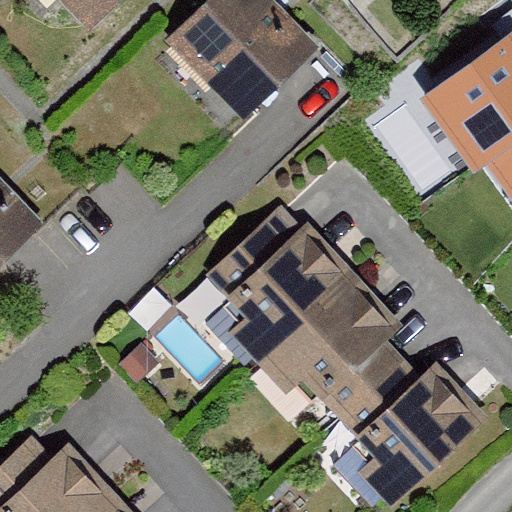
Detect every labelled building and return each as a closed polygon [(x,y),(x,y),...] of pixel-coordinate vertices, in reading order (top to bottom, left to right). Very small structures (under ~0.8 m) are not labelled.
[(24,0),(68,42),(109,0),(24,0)] [(241,0),(192,0),(152,46),(228,112),(290,42),(241,0)] [(511,31),(435,85),(511,194),(511,31)] [(0,201),(0,240),(20,220),(0,201)] [(426,372),(412,386),(373,347),(392,328),(293,229),(277,244),(257,224),(210,271),(230,291),(206,315),(305,414),(319,401),(357,439),(340,456),(386,503),(472,417),(426,372)] [(109,511),(47,450),(0,496),(0,511),(109,511)]
